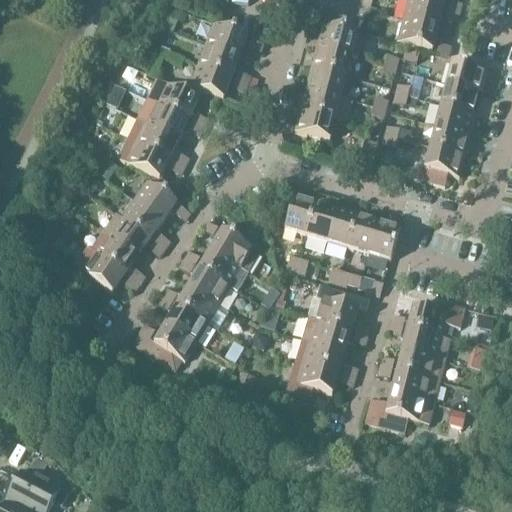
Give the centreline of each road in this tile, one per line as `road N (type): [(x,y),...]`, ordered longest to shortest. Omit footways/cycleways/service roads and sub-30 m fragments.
road 1 (residential): [(87,376),(223,187),(260,164)]
road 2 (residential): [(342,473),(418,208)]
road 3 (residential): [(260,164),(304,0)]
road 4 (residential): [(418,208),(487,224),(511,128)]
road 5 (residential): [(418,208),(260,164)]
